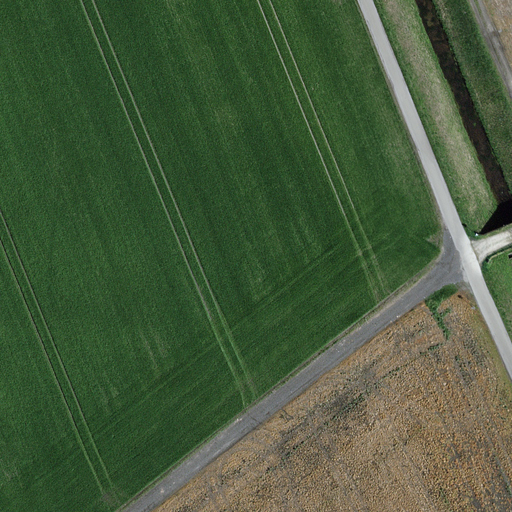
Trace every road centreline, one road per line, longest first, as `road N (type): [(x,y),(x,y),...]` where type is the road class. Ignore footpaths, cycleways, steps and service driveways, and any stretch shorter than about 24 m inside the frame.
road 1 (track): [(464,256),(140,511)]
road 2 (unclassified): [(364,0),(511,362)]
